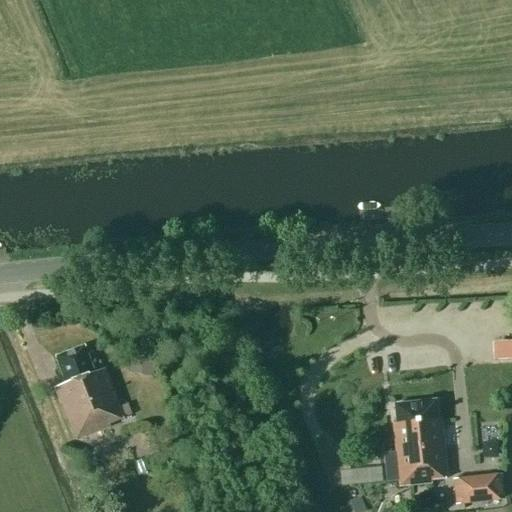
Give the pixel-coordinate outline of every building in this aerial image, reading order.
[(109,427),(108,424),(123,418),(104,369),(93,373),(83,347),(55,357),(65,384),(54,388),(75,440),(109,427)] [(155,358),(130,354),(127,372),(152,376),(155,358)] [(392,425),(398,487),(430,484),(430,481),(446,479),(440,420),(436,420),(434,401),(394,405),(396,424),(392,425)] [(153,470),(148,456),(132,462),(137,475),(153,470)] [(503,500),(500,474),(452,479),(455,505),(503,500)]
